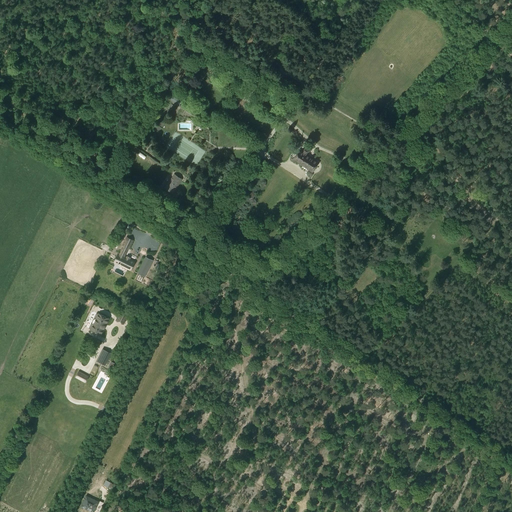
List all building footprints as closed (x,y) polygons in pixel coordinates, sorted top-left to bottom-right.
[(247,80),(242,76),(235,88),(231,93),(237,96),(247,80)] [(296,89),(299,85),(286,76),(283,80),(296,89)] [(170,98),(180,105),(182,101),(172,94),(170,98)] [(155,110),(154,109),(148,117),(151,118),(159,105),(158,104),(155,110)] [(299,162),(299,163),(313,172),(313,171),(314,171),(316,168),(315,168),(319,162),(308,155),(311,151),(306,148),(303,152),(302,151),(301,151),(299,150),(294,159),(299,162)] [(184,179),(177,174),(168,189),(174,193),(184,179)] [(134,262),(132,261),(123,257),(128,248),(129,248),(133,241),(127,238),(123,246),(124,246),(120,255),(118,254),(115,261),(130,269),(134,262)] [(147,258),(139,274),(144,276),(152,260),(147,258)] [(129,313),(121,309),(116,320),(123,324),(129,313)] [(91,329),(90,329),(101,335),(104,329),(103,329),(106,324),(109,319),(98,313),(98,314),(97,313),(96,314),(94,317),(95,318),(93,319),(92,321),(92,324),(91,324),(89,327),(89,328),(91,329)] [(104,349),(98,361),(96,365),(103,369),(111,353),(104,349)] [(79,371),(76,377),(85,383),(88,376),(79,371)] [(86,496),(81,506),(92,511),(93,511),(99,502),(86,496)]
